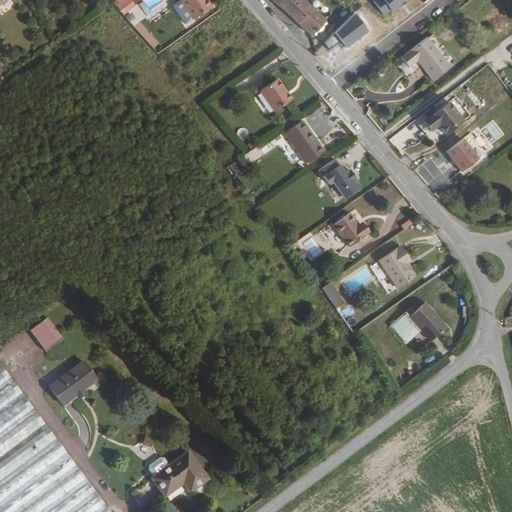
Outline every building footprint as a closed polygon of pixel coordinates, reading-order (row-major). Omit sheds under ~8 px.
[(128,0),(124,0),(119,4),(126,13),(134,6),(128,0)] [(179,0),(193,18),(211,5),(207,0),(179,0)] [(325,21),(303,0),(281,0),(277,4),(311,36),(314,33),(316,36),(327,25),(324,22),(325,21)] [(405,0),(374,0),(373,2),(384,16),(405,0)] [(244,3),(239,8),(247,16),(252,12),(244,3)] [(346,47),(366,32),(353,15),(323,44),(328,50),(341,40),(346,47)] [(432,79),(449,67),(426,37),(400,56),(408,66),(417,60),(432,79)] [(287,90),(277,77),(260,89),(275,110),(289,100),(284,93),(287,90)] [(289,100),(292,98),(287,90),(284,93),(289,100)] [(445,134),(463,121),(448,102),(422,121),(430,131),(438,125),(445,134)] [(325,150),(303,119),(285,132),(307,162),(325,150)] [(477,160),(462,140),(446,152),(461,171),(477,160)] [(254,149),(245,156),(249,162),(258,156),(254,149)] [(345,170),(335,157),(319,169),(329,183),(333,180),(345,196),(360,185),(355,177),(356,177),(350,169),(349,169),(348,168),(345,170)] [(238,160),(232,164),(237,172),(243,168),(238,160)] [(435,195),(450,185),(446,179),(452,175),(448,168),(438,175),(429,162),(418,169),(435,195)] [(359,224),(350,212),(334,223),(350,245),(369,232),(361,222),(359,224)] [(394,292),(410,280),(402,268),(397,262),(401,259),(396,251),(375,266),(394,292)] [(402,268),(406,265),(401,259),(397,262),(402,268)] [(333,300),(338,308),(346,303),(341,295),(333,300)] [(447,326),(427,303),(411,316),(432,339),(447,326)] [(47,350),(64,338),(48,317),(31,329),(47,350)] [(85,359),(51,384),(64,402),(98,378),(85,359)] [(112,511),(1,360),(0,360),(0,511),(112,511)] [(189,450),(153,476),(166,493),(184,480),(191,490),(209,477),(189,450)] [(159,455),(147,465),(153,472),(165,462),(159,455)] [(149,483),(133,494),(141,506),(157,494),(149,483)]
